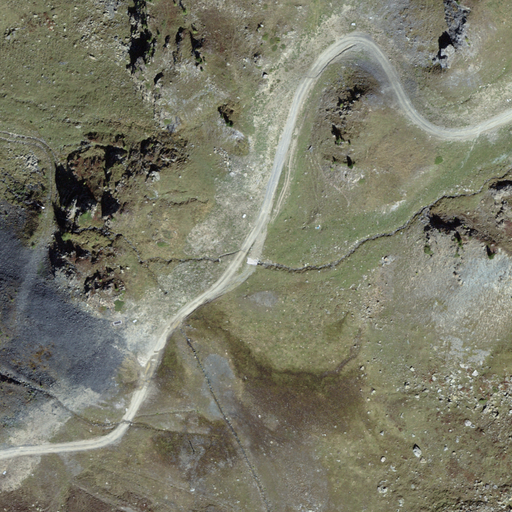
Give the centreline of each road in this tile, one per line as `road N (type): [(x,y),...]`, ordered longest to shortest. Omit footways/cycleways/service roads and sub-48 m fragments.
road 1 (track): [(308,78),(252,265),(236,284),(176,319),(121,431),(106,441),(0,455)]
road 2 (track): [(490,126),(435,131),(398,71),(373,50),(339,51),(308,78)]
